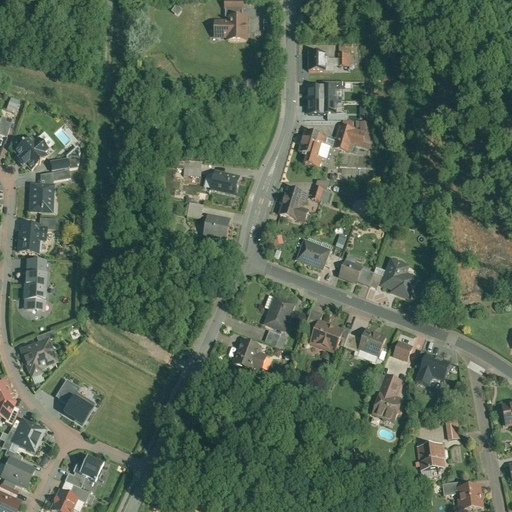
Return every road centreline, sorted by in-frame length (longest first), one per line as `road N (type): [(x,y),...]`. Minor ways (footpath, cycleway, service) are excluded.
road 1 (tertiary): [(290,0),(284,136),(243,262)]
road 2 (residential): [(468,350),(243,262)]
road 3 (tertiary): [(243,262),(148,470)]
road 4 (residential): [(468,350),(498,511)]
road 5 (residential): [(70,436),(28,398),(0,318)]
